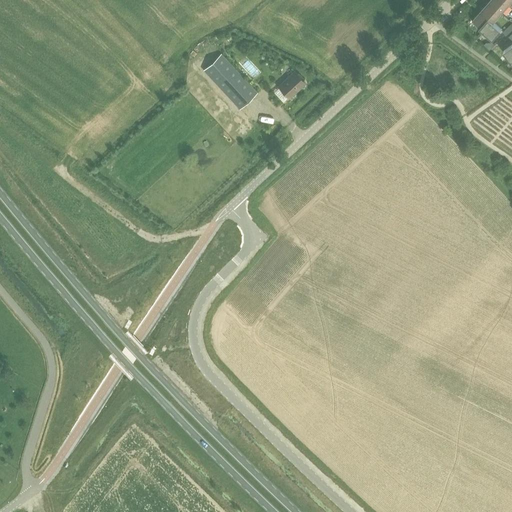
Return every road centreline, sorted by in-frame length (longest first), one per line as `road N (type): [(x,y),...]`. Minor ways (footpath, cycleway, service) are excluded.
road 1 (primary): [(296,511),(138,352),(0,195)]
road 2 (primary): [(0,216),(269,511)]
road 3 (unclassified): [(229,207),(252,240),(198,302),(196,351),(215,381),(349,511)]
road 4 (unclassified): [(229,207),(412,38)]
road 5 (track): [(34,489),(26,462),(51,357),(0,288)]
